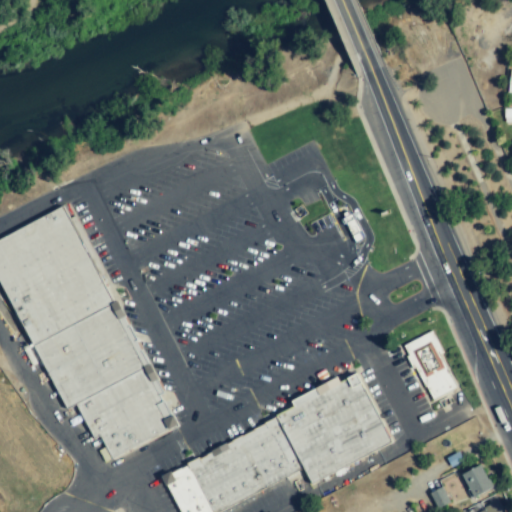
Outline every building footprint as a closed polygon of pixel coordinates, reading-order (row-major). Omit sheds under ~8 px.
[(0,286),(0,228),(56,200),(166,422),(103,454),(88,422),(72,397),(61,403),(0,286)] [(457,387),(430,332),(404,345),(431,400),(457,387)] [(174,511),(155,470),(347,371),(379,437),(304,478),(296,467),(198,511),(174,511)] [(492,488),(481,464),(461,474),(472,498),(492,488)] [(449,502),(442,487),(430,493),(437,508),(449,502)] [(503,511),(496,497),(464,511),(503,511)]
